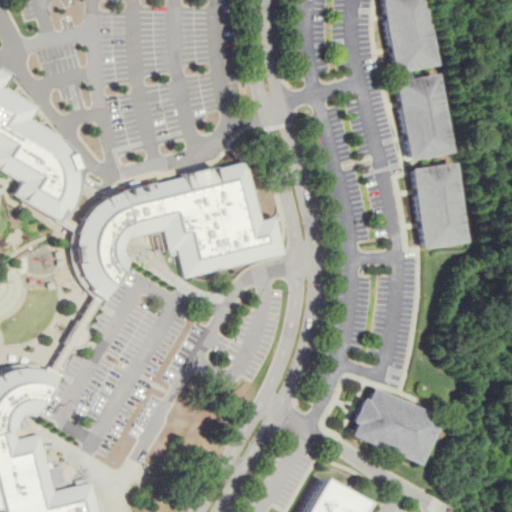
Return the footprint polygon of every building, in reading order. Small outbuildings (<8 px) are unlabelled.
[(417,0),(376,0),(390,73),(431,64),(417,0)] [(0,172),(14,181),(7,194),(54,221),(60,211),(66,213),(71,200),(75,186),(74,176),(72,160),(68,151),(58,139),(47,131),(39,125),(26,119),(32,107),(0,87),(6,74),(0,70),(0,172)] [(430,72),(389,79),(405,160),(447,154),(430,72)] [(98,298),(78,285),(66,252),(67,238),(70,232),(72,233),(81,212),(98,197),(110,193),(124,189),(179,175),(179,173),(208,166),(209,168),(242,160),(245,175),(244,175),(255,220),(268,217),(277,252),(274,255),(219,269),(215,267),(181,276),(175,253),(170,254),(169,249),(166,250),(160,228),(126,237),(119,242),(118,245),(117,249),(118,251),(119,254),(123,258),(98,298)] [(406,168),(417,246),(458,242),(449,163),(406,168)] [(0,511),(0,372),(4,370),(9,369),(15,367),(22,367),(29,368),(36,369),(38,367),(53,374),(53,376),(45,389),(42,394),(43,394),(36,408),(34,407),(32,410),(29,415),(24,415),(20,415),(16,416),(13,418),(11,420),(10,424),(10,429),(12,439),(34,435),(48,492),(85,482),(93,511),(0,511)] [(366,386),(344,435),(412,465),(433,416),(366,386)] [(296,511),(351,511),(357,500),(314,478),(296,511)]
